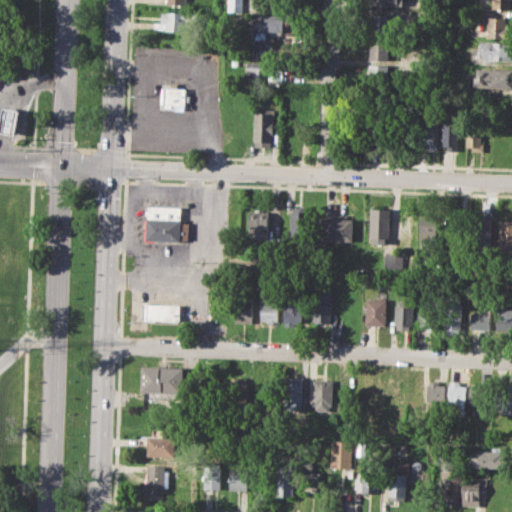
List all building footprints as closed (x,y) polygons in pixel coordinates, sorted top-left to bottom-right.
[(227,0),(243,0),(243,13),(227,12),(227,0)] [(372,0),(403,0),(403,6),(382,5),(382,10),(372,10),(372,0)] [(511,0),(511,9),(492,9),(492,0),(511,0)] [(162,11),(199,12),(199,32),(166,31),(166,23),(161,22),(162,11)] [(373,14),(394,15),(393,35),(372,35),(373,14)] [(488,16),(509,17),(508,38),(487,37),(488,16)] [(265,18),(284,19),(284,33),(260,32),(260,23),(265,23),(265,18)] [(238,29),(254,29),(254,45),(237,44),(238,29)] [(370,41),(389,41),(388,60),(369,60),(370,41)] [(478,41),(511,41),(511,59),(483,59),(483,52),(478,52),(478,41)] [(246,61),(264,61),(264,81),(254,80),(254,70),(246,70),(246,61)] [(369,64),(390,64),(389,86),(368,85),(369,64)] [(478,67),(511,68),(511,87),(473,86),(474,76),(478,76),(478,67)] [(282,84),(316,85),(315,107),(296,107),(296,99),(281,99),(282,84)] [(161,87),(186,88),(185,94),(190,94),(190,101),(185,101),(185,105),(160,104),(161,87)] [(0,131),(3,108),(19,111),(15,134),(0,131)] [(264,108),(274,109),(272,147),(253,146),(254,113),(264,113),(264,108)] [(419,115),(437,115),(437,151),(425,150),(425,145),(419,144),(419,115)] [(372,118),(389,118),(388,147),(371,146),(372,118)] [(466,119),(482,119),(482,151),(471,151),(471,146),(466,146),(466,119)] [(443,122),(459,123),(458,151),(448,151),(448,146),(442,146),(443,122)] [(147,205),(183,206),(182,222),(190,222),(190,241),(146,240),(147,205)] [(370,208),(390,209),(389,244),(374,244),(374,238),(370,238),(370,208)] [(249,210),(269,211),(268,239),(248,238),(249,210)] [(291,210),(309,210),(308,239),(290,239),(291,210)] [(420,211),(439,212),(439,241),(419,240),(420,211)] [(325,218),(330,218),(330,213),(347,214),(347,218),(353,218),(352,241),(324,240),(325,218)] [(474,213),(491,213),(491,247),(473,246),(474,213)] [(499,220),(511,220),(511,258),(498,258),(499,220)] [(385,266),(397,266),(396,255),(385,256),(385,266)] [(315,287),(332,288),(330,323),(314,322),(315,287)] [(237,293),(253,294),(252,323),(236,322),(237,293)] [(285,297),(303,297),(303,325),(284,325),(285,297)] [(366,297),(386,297),(385,325),(365,324),(366,297)] [(394,327),(396,297),(414,298),(412,328),(394,327)] [(426,329),(426,324),(419,323),(421,297),(441,299),(439,330),(426,329)] [(444,332),(446,300),(463,301),(461,333),(444,332)] [(261,301),(279,302),(278,321),(261,320),(261,301)] [(143,303),(183,304),(182,321),(143,319),(143,303)] [(469,329),(470,312),(481,313),(482,306),(492,307),(491,330),(469,329)] [(511,332),(496,331),(497,312),(508,313),(509,306),(511,306),(511,332)] [(142,366),(184,367),(183,393),(142,392),(142,366)] [(283,375),(303,376),(302,411),(282,410),(283,375)] [(233,377),(250,377),(249,406),(232,405),(233,377)] [(315,379),(334,380),(333,412),(318,412),(318,403),(314,403),(315,379)] [(386,380),(397,380),(396,384),(402,384),(401,408),(385,407),(386,380)] [(427,380),(440,381),(440,385),(446,385),(445,403),(426,402),(427,380)] [(450,380),(448,409),(466,409),(466,386),(460,386),(461,381),(450,380)] [(470,383),(470,402),(476,402),(476,413),(488,413),(489,383),(470,383)] [(493,410),(495,383),(511,383),(511,397),(511,410),(493,410)] [(468,429),(476,430),(475,439),(467,439),(468,429)] [(479,429),(490,430),(489,443),(479,443),(479,429)] [(148,434),(148,452),(172,453),(173,435),(148,434)] [(333,441),(352,441),(351,467),(332,466),(333,441)] [(470,450),(506,451),(505,468),(470,467),(470,450)] [(389,499),(391,459),(409,460),(407,500),(389,499)] [(413,460),(423,461),(422,470),(429,471),(428,495),(412,494),(413,460)] [(147,461),(172,463),(172,483),(146,482),(147,461)] [(221,489),(222,463),(203,463),(202,488),(221,489)] [(364,465),(380,466),(379,493),(363,493),(363,489),(359,489),(359,483),(364,483),(364,465)] [(232,469),(250,469),(249,490),(231,490),(232,469)] [(278,469),(295,469),(294,496),(277,496),(278,469)] [(442,502),(443,469),(459,470),(458,503),(442,502)] [(305,470),(320,471),(319,490),(304,489),(305,470)] [(464,477),(479,478),(478,504),(463,504),(464,477)]
